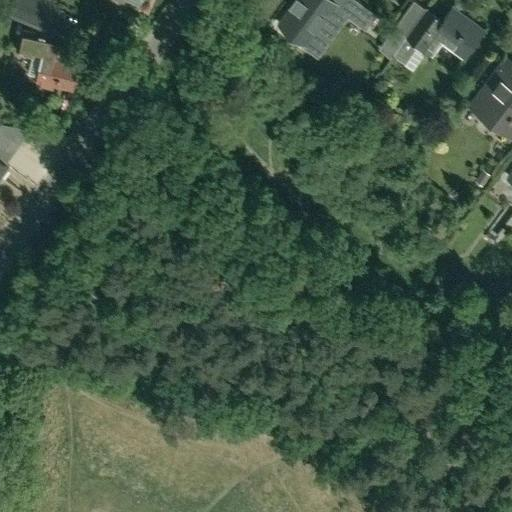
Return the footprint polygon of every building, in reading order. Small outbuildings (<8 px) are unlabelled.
[(32,21),(40,0),(15,0),(10,12),(32,21)] [(303,45),(335,3),(330,0),(297,0),(281,23),(287,27),(284,31),(303,45)] [(364,26),(374,13),(357,0),(347,0),(341,9),(364,26)] [(413,0),(394,27),(405,35),(424,7),(414,0),(413,0)] [(424,7),(405,35),(393,52),(412,66),(424,50),(432,56),(444,39),(466,55),(487,25),(472,14),(471,16),(453,3),(443,17),(426,6),(425,8),(424,7)] [(29,74),(40,76),(39,79),(75,85),(79,60),(58,56),(62,36),(22,28),(18,45),(35,48),(29,74)] [(511,133),(511,60),(505,55),(470,103),(511,133)] [(0,126),(0,127),(20,143),(32,128),(3,123),(0,126)] [(0,177),(8,166),(0,160),(0,177)]
